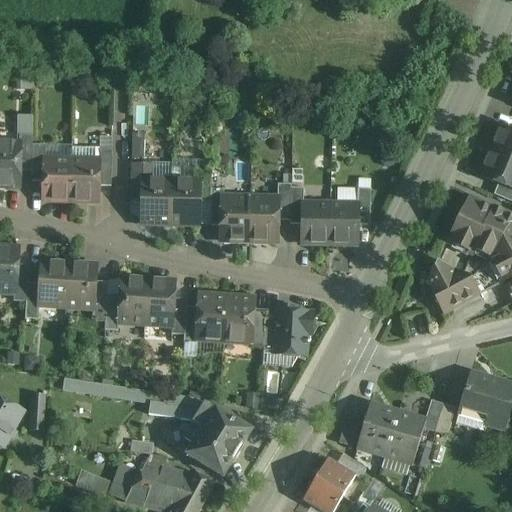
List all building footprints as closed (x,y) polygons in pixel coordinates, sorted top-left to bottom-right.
[(32,126),(19,126),(19,137),(32,137),(32,126)] [(511,130),(501,126),(491,152),(511,161),(511,130)] [(32,137),(19,137),(19,145),(20,145),(19,173),(31,173),(32,146),(32,137)] [(131,159),(145,158),(144,138),(130,139),(131,159)] [(19,145),(0,144),(0,188),(19,189),(19,173),(20,145),(19,145)] [(32,146),(31,173),(31,182),(43,183),(43,162),(44,162),(44,147),(32,146)] [(511,161),(491,152),(480,178),(498,186),(511,191),(511,161)] [(44,162),(43,162),(43,183),(42,203),(70,204),(71,163),(44,162)] [(99,163),(71,163),(70,204),(98,204),(99,163)] [(211,167),(192,167),(191,183),(199,183),(198,204),(210,204),(210,191),(211,191),(211,167)] [(171,183),(143,182),(142,227),(170,227),(171,183)] [(191,183),(171,183),(170,227),(198,228),(198,204),(199,183),(191,183)] [(291,190),(291,186),(277,187),(277,200),(278,201),(278,222),(290,223),(290,222),(291,190)] [(511,191),(498,186),(494,197),(511,204),(511,191)] [(304,190),(291,190),(290,222),(290,223),(290,226),(302,226),(302,206),(303,206),(304,190)] [(211,191),(210,191),(210,204),(209,227),(221,227),(222,199),(223,199),(223,191),(211,191)] [(371,191),(358,191),(357,207),(358,207),(358,227),(370,227),(371,191)] [(223,199),(222,199),(221,227),(221,243),(249,244),(250,200),(223,199)] [(277,200),(250,200),(249,244),(277,245),(278,222),(278,201),(277,200)] [(493,209),(470,200),(448,245),(472,257),(474,253),(489,261),(490,261),(511,248),(511,218),(492,211),(493,209)] [(303,206),(302,206),(302,226),(301,246),(329,246),(330,206),(303,206)] [(357,207),(330,206),(329,246),(357,247),(358,227),(358,207),(357,207)] [(489,261),(474,253),(472,257),(448,245),(438,267),(469,282),(478,297),(502,284),(490,261),(489,261)] [(511,248),(490,261),(502,284),(511,279),(511,278),(511,277),(511,248)] [(18,252),(0,250),(0,294),(14,296),(15,296),(17,267),(18,252)] [(69,266),(41,264),(39,286),(38,308),(39,309),(66,310),(69,266)] [(97,268),(69,266),(66,310),(92,312),(94,312),(96,284),(97,268)] [(29,268),(17,267),(15,296),(14,296),(13,304),(26,305),(26,304),(27,286),(28,286),(29,268)] [(469,282),(438,267),(428,286),(444,315),(478,297),(469,282)] [(511,280),(511,279),(502,284),(511,302),(511,280)] [(120,280),(108,280),(108,285),(107,296),(119,297),(120,280)] [(148,282),(120,280),(119,297),(117,325),(118,325),(145,326),(148,282)] [(176,284),(148,282),(145,326),(172,328),(173,328),(175,300),(176,284)] [(107,296),(108,285),(96,284),(94,312),(92,312),(92,324),(105,325),(107,296)] [(28,286),(27,286),(26,304),(26,305),(25,321),(38,322),(39,309),(38,308),(39,286),(28,286)] [(105,325),(104,332),(118,333),(118,325),(117,325),(119,297),(107,296),(105,325)] [(227,299),(199,297),(198,309),(196,341),(197,342),(224,343),(227,299)] [(255,301),(227,299),(224,343),(251,345),(252,345),(254,313),(255,301)] [(187,301),(175,300),(173,328),(172,328),(171,336),(184,337),(187,309),(187,301)] [(198,309),(187,309),(184,337),(183,345),(197,345),(197,342),(196,341),(198,309)] [(296,310),(278,309),(277,320),(275,353),(276,353),(285,353),(286,357),(299,358),(306,346),(307,336),(311,336),(315,329),(313,322),(312,321),(312,315),(296,314),(296,310)] [(266,314),(254,313),(252,345),(251,345),(250,349),(263,350),(264,350),(266,320),(266,319),(266,314)] [(266,319),(266,320),(264,350),(263,350),(263,356),(276,356),(276,353),(275,353),(277,320),(266,319)] [(511,406),(511,388),(470,376),(458,417),(460,417),(462,410),(488,418),(485,425),(505,431),(511,406)] [(194,401),(149,394),(147,394),(78,384),(78,383),(76,383),(64,382),(62,393),(150,406),(148,417),(192,423),(194,425),(184,440),(193,446),(214,413),(194,401)] [(246,409),(258,410),(259,396),(246,396),(246,409)] [(46,399),(34,398),(32,434),(44,435),(46,399)] [(23,414),(0,400),(0,447),(3,449),(23,414)] [(443,406),(431,402),(425,422),(426,423),(423,430),(435,434),(443,406)] [(370,406),(356,451),(384,459),(398,414),(370,406)] [(455,410),(443,406),(435,434),(447,438),(455,410)] [(193,446),(187,457),(223,479),(251,433),(215,412),(214,413),(193,446)] [(398,414),(384,459),(412,468),(423,430),(426,423),(425,422),(398,414)] [(360,424),(347,419),(339,445),(353,449),(360,424)] [(153,447),(132,443),(130,453),(151,457),(153,447)] [(360,467),(344,457),(337,467),(354,477),(360,467)] [(337,467),(328,462),(316,482),(343,498),(355,478),(354,477),(337,467)] [(366,472),(360,467),(354,477),(355,478),(360,481),(366,472)] [(186,480),(142,470),(125,505),(149,511),(197,511),(210,487),(190,480),(186,480)] [(334,511),(343,498),(316,482),(303,502),(312,508),(319,511),(334,511)]
